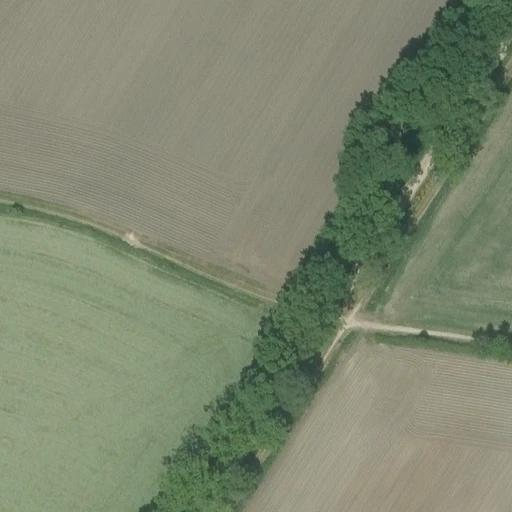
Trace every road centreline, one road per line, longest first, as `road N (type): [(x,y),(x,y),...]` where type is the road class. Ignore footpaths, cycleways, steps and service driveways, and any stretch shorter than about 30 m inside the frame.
road 1 (track): [(511,33),(202,511)]
road 2 (track): [(0,196),(94,222),(329,316)]
